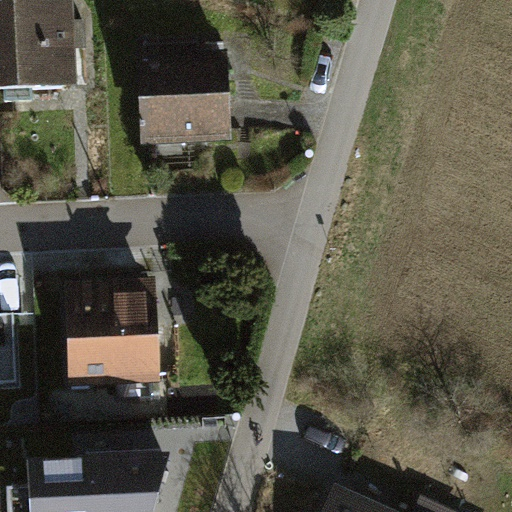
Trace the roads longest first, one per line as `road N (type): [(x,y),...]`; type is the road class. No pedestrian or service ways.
road 1 (residential): [(0,236),(314,224)]
road 2 (residential): [(234,511),(314,224)]
road 3 (residential): [(314,224),(379,0)]
